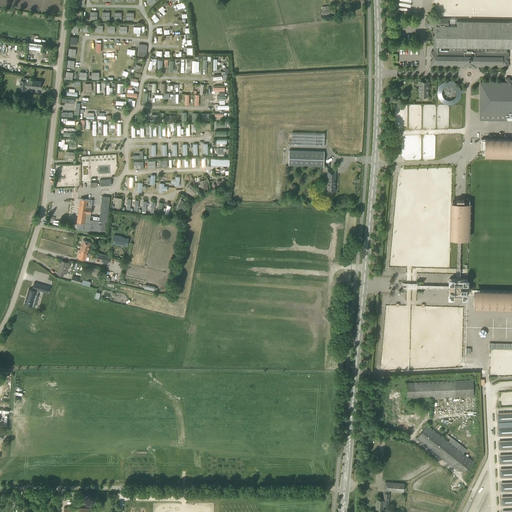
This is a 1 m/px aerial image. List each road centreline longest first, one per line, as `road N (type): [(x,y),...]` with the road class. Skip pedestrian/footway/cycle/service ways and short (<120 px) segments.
road 1 (secondary): [(346,467),(376,127),(376,0)]
road 2 (unclassified): [(0,329),(45,199),(66,0)]
road 3 (unclassified): [(0,487),(124,487)]
